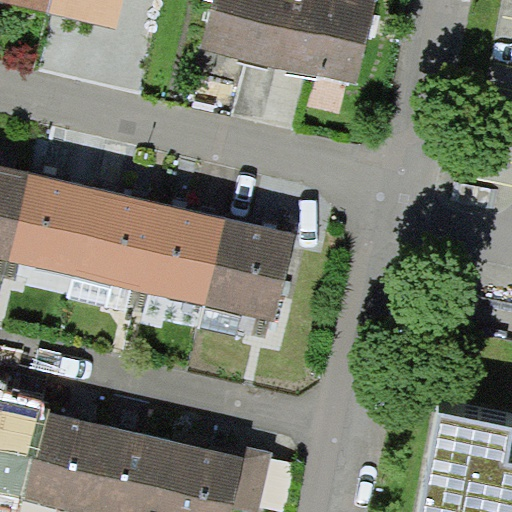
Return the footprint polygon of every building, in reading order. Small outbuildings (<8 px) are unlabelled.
[(0,0),(48,12),(51,0),(0,0)] [(51,0),(48,12),(117,28),(123,0),(51,0)] [(276,61),(290,0),(201,0),(192,40),(276,61)] [(368,0),(290,0),(276,61),(350,79),(368,0)] [(288,236),(0,166),(0,255),(268,321),(288,236)] [(222,511),(236,455),(0,398),(0,484),(115,511),(222,511)] [(508,416),(441,402),(418,511),(511,511),(511,453),(501,451),(508,416)]
